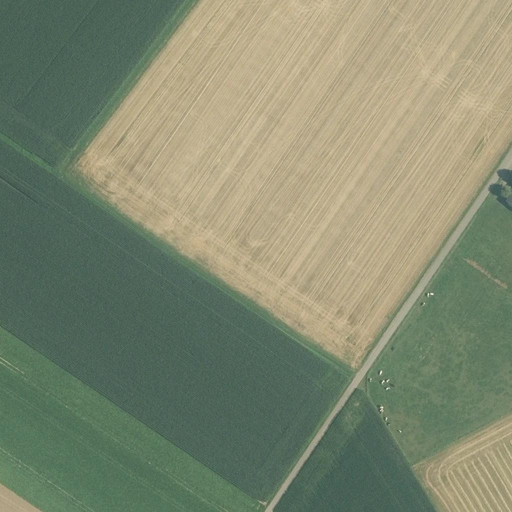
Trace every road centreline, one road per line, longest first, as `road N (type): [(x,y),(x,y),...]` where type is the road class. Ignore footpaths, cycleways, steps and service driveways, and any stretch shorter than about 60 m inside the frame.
road 1 (track): [(357,378),(0,132)]
road 2 (track): [(511,154),(267,511)]
road 3 (track): [(196,0),(64,174)]
